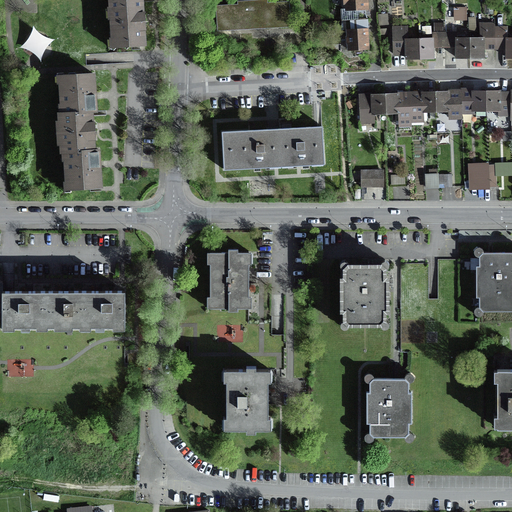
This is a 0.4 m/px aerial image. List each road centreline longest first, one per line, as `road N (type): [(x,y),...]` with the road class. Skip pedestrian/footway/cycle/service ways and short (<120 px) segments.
road 1 (residential): [(511,494),(278,490),(211,483),(183,470),(164,447),(155,409),(173,215)]
road 2 (residential): [(511,215),(173,215)]
road 3 (residential): [(173,215),(0,216)]
road 4 (residential): [(511,75),(348,79)]
road 5 (residential): [(173,215),(177,83)]
road 6 (residential): [(308,80),(177,83)]
